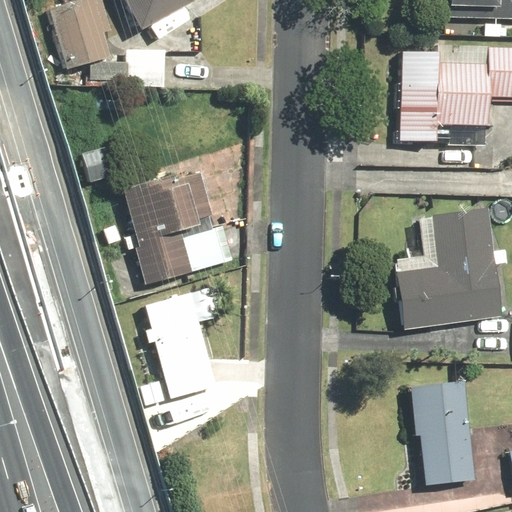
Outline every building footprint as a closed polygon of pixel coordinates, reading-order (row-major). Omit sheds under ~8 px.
[(59,0),(61,6),(44,11),(61,73),(104,61),(98,38),(107,36),(97,0),(81,0),(73,2),(72,0),(59,0)] [(113,0),(130,32),(143,25),(151,39),(171,29),(164,15),(184,5),(181,0),(113,0)] [(400,0),(382,0),(381,26),(399,27),(400,0)] [(511,0),(428,0),(429,18),(511,18),(511,0)] [(433,53),(396,51),(392,143),(478,147),(480,98),(511,99),(511,49),(433,45),(433,53)] [(128,256),(109,262),(121,298),(230,261),(199,168),(119,195),(133,237),(123,240),(128,256)] [(420,257),(392,261),(401,329),(496,316),(490,275),(503,273),(500,251),(490,252),(485,214),(416,223),(420,257)] [(140,333),(143,346),(150,344),(164,403),(211,391),(187,296),(141,308),(146,332),(140,333)] [(462,381),(407,388),(418,488),(473,482),(462,381)]
